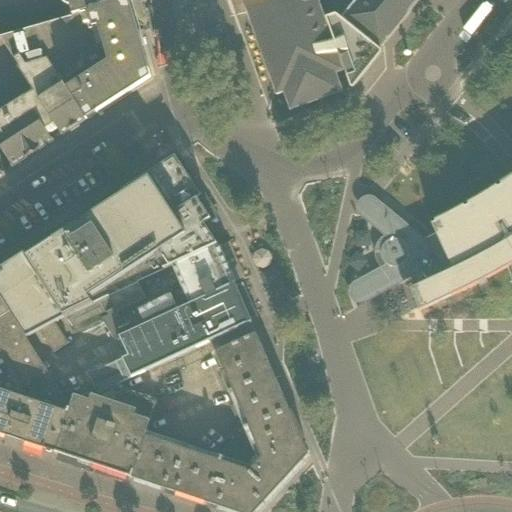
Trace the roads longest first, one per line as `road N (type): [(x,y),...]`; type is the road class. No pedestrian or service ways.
road 1 (residential): [(222,426),(192,356),(276,318),(317,289)]
road 2 (unclassified): [(186,97),(0,211)]
road 3 (residential): [(272,163),(335,164),(352,156),(403,94),(433,74)]
road 4 (residential): [(272,163),(216,0)]
road 5 (residential): [(317,289),(363,453)]
road 6 (residential): [(272,163),(317,289)]
